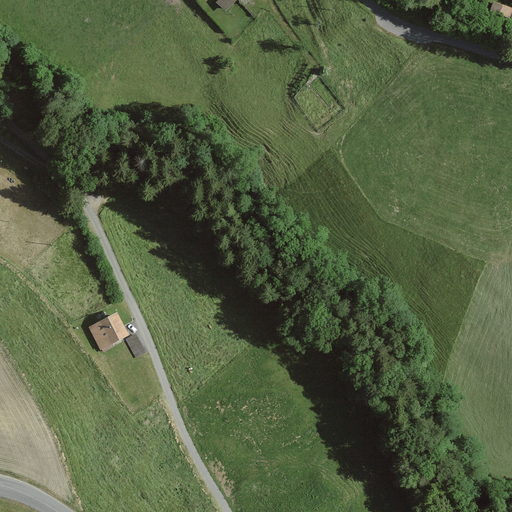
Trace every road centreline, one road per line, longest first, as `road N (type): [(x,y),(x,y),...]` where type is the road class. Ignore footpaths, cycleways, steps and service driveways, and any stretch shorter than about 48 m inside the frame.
road 1 (unclassified): [(0,114),(59,166),(90,210),(181,428),(228,511)]
road 2 (unclassified): [(511,59),(414,31),(366,0)]
